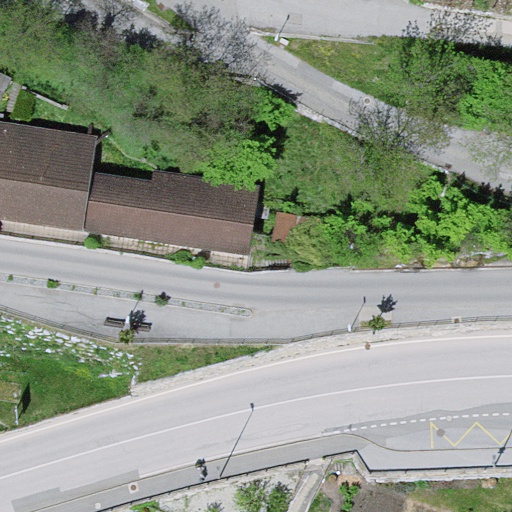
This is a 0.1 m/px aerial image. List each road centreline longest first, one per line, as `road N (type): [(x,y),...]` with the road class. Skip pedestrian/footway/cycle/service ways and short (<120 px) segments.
road 1 (secondary): [(511,379),(310,408),(0,488)]
road 2 (residential): [(511,291),(182,286),(0,266)]
road 3 (residential): [(172,0),(216,41),(379,139),(511,177)]
road 4 (residential): [(284,0),(511,36)]
